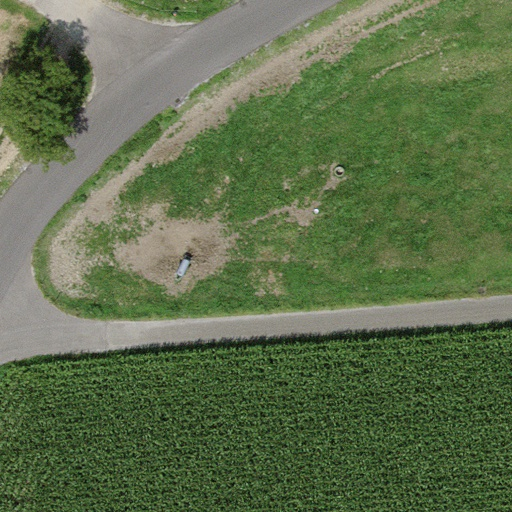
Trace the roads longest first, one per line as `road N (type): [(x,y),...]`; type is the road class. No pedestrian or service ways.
road 1 (track): [(0,331),(55,343),(511,320)]
road 2 (residential): [(0,270),(39,204),(164,65),(285,0)]
road 3 (track): [(39,0),(164,65)]
